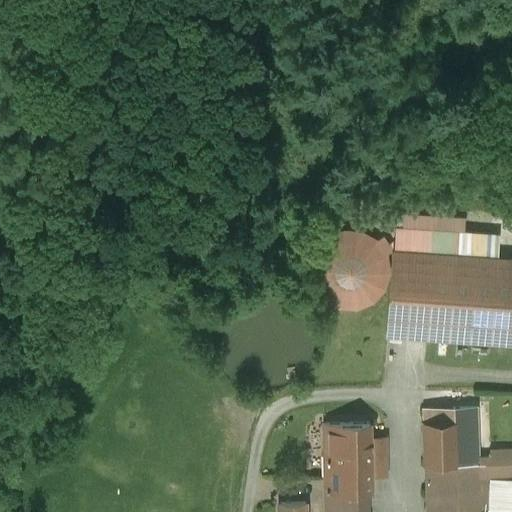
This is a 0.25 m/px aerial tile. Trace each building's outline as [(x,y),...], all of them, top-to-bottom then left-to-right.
[(396,228),(395,251),(454,255),(456,232),(396,228)] [(318,287),(325,296),(335,302),(346,305),(358,304),(368,299),(377,292),(383,282),(386,271),(385,260),(381,250),(374,242),(365,235),(355,232),(344,232),(333,235),(323,242),(316,252),(312,264),(313,276),(318,287)] [(511,258),(454,255),(395,251),(393,251),(388,334),(511,341),(511,258)] [(477,408),(424,410),(427,509),(441,509),(475,508),(486,508),(485,475),(511,474),(511,452),(491,453),(491,461),(478,462),(477,408)] [(370,422),(324,423),(325,492),(327,492),(368,491),(371,491),(371,475),(370,437),(370,422)] [(385,437),(370,437),(371,475),(386,475),(385,437)] [(497,511),(511,511),(511,476),(496,478),(497,502),(497,511)] [(368,511),(368,491),(327,492),(327,511),(368,511)] [(279,503),(278,511),(305,511),(305,502),(279,503)]
